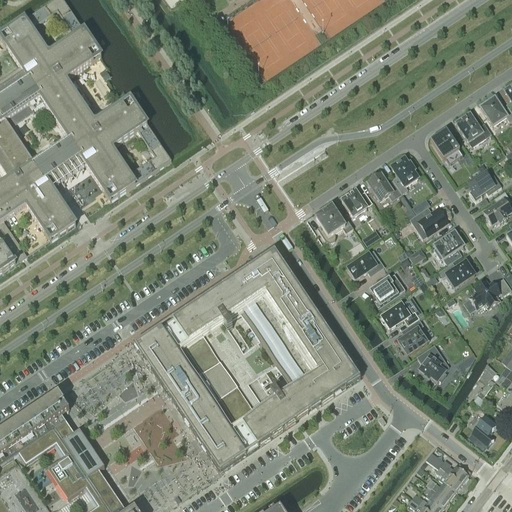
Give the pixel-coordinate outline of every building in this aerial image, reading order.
[(0,278),(27,260),(4,226),(25,211),(48,246),(75,228),(51,192),(86,169),(110,205),(171,164),(130,103),(94,128),(87,117),(92,113),(75,88),(70,92),(65,84),(101,60),(60,0),(57,0),(0,38),(0,41),(19,70),(0,82),(0,278)] [(480,111),(484,118),(493,131),(494,130),(495,132),(508,124),(509,125),(511,123),(511,117),(507,110),(502,114),(494,101),(487,106),(481,110),(480,111)] [(470,119),(469,118),(455,127),(468,146),(471,151),(491,138),(483,127),(478,131),(469,119),(470,119)] [(448,168),(462,159),(445,134),(430,144),(443,164),(445,163),(448,168)] [(469,159),(464,162),(467,167),(472,164),(469,159)] [(408,167),(404,162),(390,171),(395,177),(394,178),(395,178),(397,181),(392,184),(401,197),(407,194),(405,190),(417,182),(413,174),(414,173),(409,166),(408,167)] [(487,171),(467,184),(472,193),(468,195),(475,205),(481,201),(480,199),(485,196),(488,199),(501,190),(493,179),(492,179),(487,171)] [(366,187),(379,205),(388,199),(391,204),(401,198),(392,184),(387,187),(380,178),(366,187)] [(371,207),(364,196),(358,200),(355,195),(341,204),(352,221),(366,211),(365,210),(371,207)] [(511,205),(504,195),(494,202),(497,208),(483,217),(491,230),(498,225),(499,227),(506,223),(505,221),(511,216),(506,209),(511,205)] [(485,201),(479,205),(482,210),(488,205),(485,201)] [(345,237),(353,232),(340,212),(335,215),(331,210),(323,216),(322,214),(316,218),(317,220),(315,221),(320,230),(316,232),(324,244),(326,245),(327,246),(329,247),(331,246),(333,245),(334,243),(335,241),(335,239),(334,237),(342,232),(345,237)] [(423,243),(447,226),(437,211),(427,218),(424,213),(414,219),(421,229),(416,233),(423,243)] [(375,233),(361,242),(366,250),(380,241),(375,233)] [(443,263),(463,250),(454,236),(434,250),(435,251),(433,253),(440,263),(442,261),(443,263)] [(361,246),(356,250),(360,255),(365,252),(361,246)] [(420,253),(408,260),(413,268),(425,260),(420,253)] [(404,255),(397,260),(400,265),(407,260),(404,255)] [(135,351),(219,476),(358,383),(273,258),(135,351)] [(354,283),(359,280),(367,275),(370,279),(383,270),(378,263),(373,266),(368,258),(348,271),(353,279),(352,280),(354,283)] [(407,261),(400,265),(404,270),(410,266),(407,261)] [(473,277),(474,276),(472,272),(470,273),(465,265),(455,271),(452,266),(438,275),(442,281),(445,279),(454,291),(474,278),(473,277)] [(511,278),(509,275),(503,278),(510,289),(511,288),(511,278)] [(376,310),(377,312),(404,293),(394,278),(389,281),(388,280),(368,294),(373,300),(374,299),(376,302),(372,305),(375,308),(376,310)] [(486,285),(474,293),(476,296),(468,301),(471,306),(472,309),(473,308),(476,313),(484,308),(487,313),(499,305),(497,303),(511,294),(503,282),(493,288),(492,286),(488,288),(486,285)] [(404,324),(408,329),(418,322),(414,316),(412,317),(405,306),(401,308),(401,307),(381,320),(382,322),(380,323),(383,327),(384,326),(389,333),(404,324)] [(418,323),(404,332),(408,337),(397,345),(407,359),(427,346),(426,345),(429,343),(423,335),(420,336),(418,332),(423,329),(418,323)] [(422,369),(418,374),(424,379),(424,380),(429,383),(430,381),(437,387),(439,384),(441,385),(446,378),(444,377),(449,371),(433,349),(416,360),(422,369)] [(457,368),(457,369),(458,370),(459,371),(459,372),(460,373),(460,374),(461,374),(462,376),(462,377),(463,377),(463,378),(464,378),(466,376),(466,375),(467,374),(468,372),(469,370),(470,369),(471,368),(471,367),(472,366),(473,364),(473,363),(474,363),(474,362),(475,361),(474,361),(474,360),(473,359),(473,358),(472,358),(471,359),(470,359),(469,359),(469,360),(468,360),(468,361),(467,361),(466,361),(466,362),(465,362),(464,363),(463,363),(463,364),(462,364),(462,365),(461,365),(460,366),(459,366),(459,367),(458,367),(457,368)] [(490,382),(495,375),(486,368),(479,383),(485,387),(490,382)] [(511,374),(511,373),(498,389),(501,392),(502,391),(505,394),(506,395),(507,395),(511,398),(511,374)] [(476,398),(477,399),(481,403),(494,386),(490,382),(485,387),(476,398)] [(0,511),(123,511),(122,511),(121,511),(119,508),(120,507),(109,490),(107,492),(104,488),(106,487),(103,482),(99,475),(104,472),(93,456),(85,443),(79,435),(74,438),(69,430),(67,431),(65,428),(66,427),(62,420),(69,416),(58,399),(50,405),(0,438),(0,511)] [(485,405),(481,403),(477,399),(473,404),(481,410),(485,405)] [(504,404),(498,411),(511,421),(511,420),(511,399),(507,406),(504,404)] [(377,422),(381,428),(385,426),(381,419),(377,422)] [(477,429),(467,441),(482,453),(486,449),(487,450),(493,442),(489,438),(497,428),(488,422),(485,419),(477,429)] [(457,470),(453,474),(444,466),(440,471),(462,487),(468,479),(457,470)] [(455,496),(462,487),(440,471),(436,476),(441,479),(438,482),(443,487),(455,496)] [(448,504),(455,496),(443,487),(440,490),(430,482),(426,487),(448,504)] [(441,511),(442,511),(448,504),(426,487),(422,493),(427,496),(425,499),(430,504),(441,511)] [(423,511),(441,511),(430,504),(427,507),(417,499),(417,500),(414,498),(411,502),(423,511)] [(423,511),(411,502),(407,508),(411,511),(423,511)]
